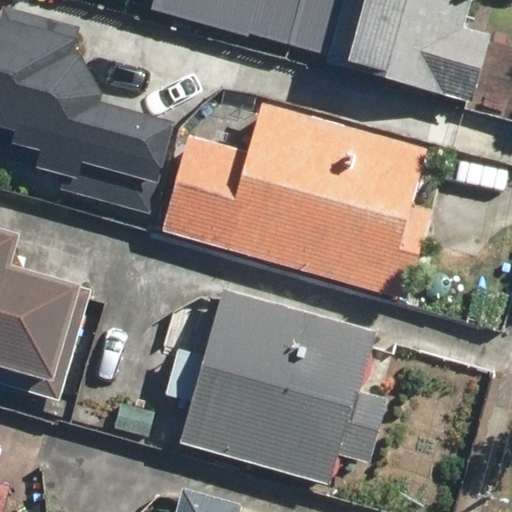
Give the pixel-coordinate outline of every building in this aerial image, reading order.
[(164,0),(160,14),(247,37),(257,0),(164,0)] [(259,0),(250,34),(329,56),(327,62),(472,103),(491,37),(457,27),(464,0),(259,0)] [(0,21),(0,127),(18,133),(15,145),(41,152),(33,182),(149,214),(174,123),(100,103),(103,93),(76,42),(0,21)] [(189,137),(164,232),(409,299),(434,208),(415,203),(430,149),(264,105),(251,154),(189,137)] [(0,383),(63,401),(94,289),(15,267),(24,233),(0,226),(0,383)] [(227,288),(182,441),(331,484),(340,455),(374,465),(393,401),(360,391),(378,331),(227,288)] [(0,511),(3,511),(10,487),(0,484),(0,511)] [(238,511),(241,503),(183,488),(176,511),(238,511)]
